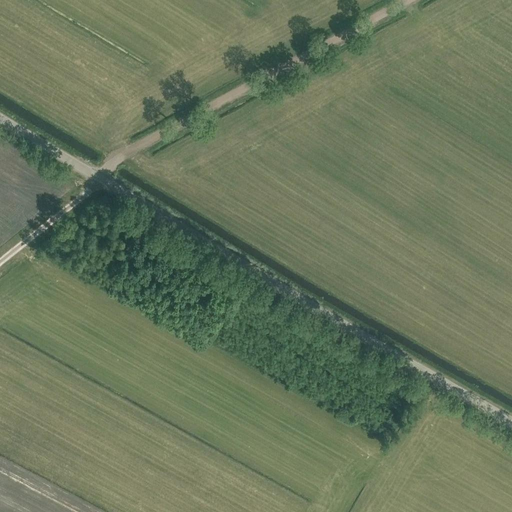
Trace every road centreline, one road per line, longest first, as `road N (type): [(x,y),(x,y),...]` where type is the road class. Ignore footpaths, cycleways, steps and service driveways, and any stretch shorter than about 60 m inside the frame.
road 1 (unclassified): [(511,422),(0,117)]
road 2 (track): [(0,264),(121,154),(411,0)]
